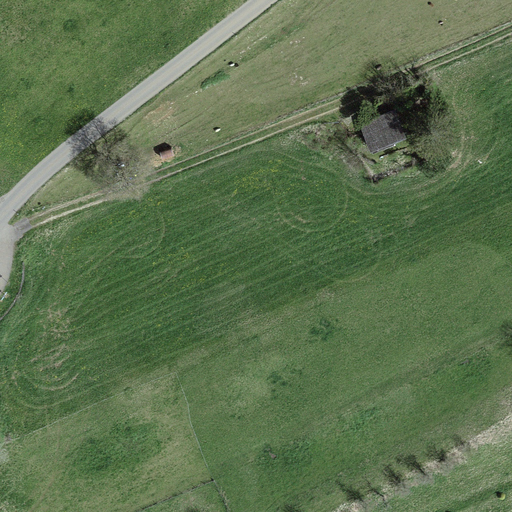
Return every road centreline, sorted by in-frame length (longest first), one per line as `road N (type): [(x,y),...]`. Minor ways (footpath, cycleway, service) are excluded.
road 1 (track): [(0,231),(511,26)]
road 2 (unclassified): [(262,0),(112,116),(0,219)]
